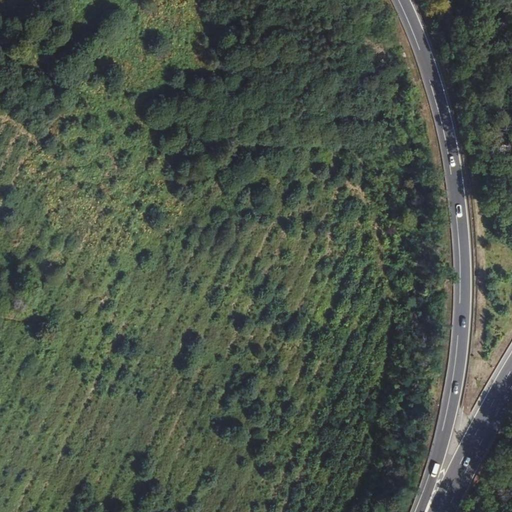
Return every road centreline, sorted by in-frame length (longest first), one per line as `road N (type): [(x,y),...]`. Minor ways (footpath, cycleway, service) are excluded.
road 1 (motorway): [(402,0),(448,133),(464,277),(455,385),(424,511)]
road 2 (motorway): [(511,380),(442,511)]
